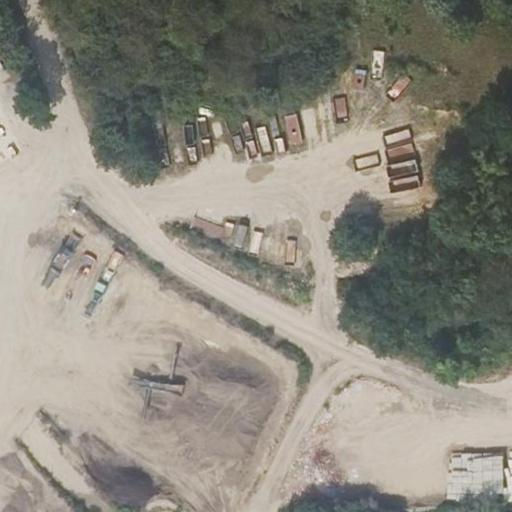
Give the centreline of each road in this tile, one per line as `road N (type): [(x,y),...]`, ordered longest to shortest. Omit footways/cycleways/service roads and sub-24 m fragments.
road 1 (track): [(0,260),(80,167),(372,397),(511,412)]
road 2 (unclassified): [(80,167),(28,0)]
road 3 (track): [(372,397),(247,511)]
